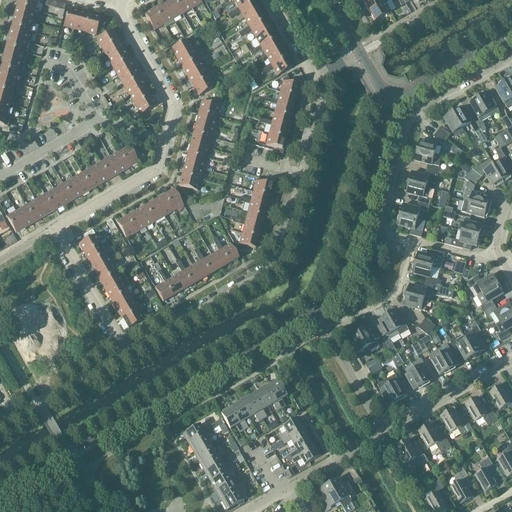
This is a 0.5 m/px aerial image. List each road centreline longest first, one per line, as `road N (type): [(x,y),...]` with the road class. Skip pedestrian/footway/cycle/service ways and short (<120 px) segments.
road 1 (residential): [(123,353),(279,258),(322,99),(269,0)]
road 2 (residential): [(123,353),(53,230),(156,169),(165,138),(171,101),(115,7)]
road 3 (tertiary): [(0,494),(316,313)]
road 4 (residential): [(410,240),(376,225),(403,124),(511,55)]
road 5 (tertiary): [(316,313),(334,295),(389,103)]
road 6 (residential): [(384,434),(511,361)]
road 7 (tertiary): [(389,103),(511,34)]
road 8 (residential): [(316,313),(384,434)]
road 9 (unclassified): [(410,240),(394,293),(329,326)]
road 10 (residential): [(14,418),(123,353)]
road 11 (tertiary): [(389,103),(327,0)]
